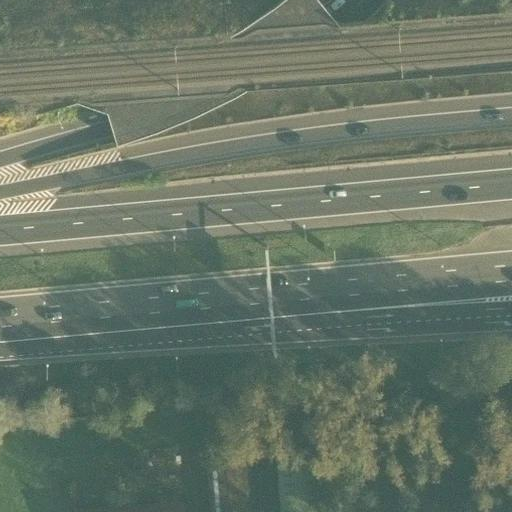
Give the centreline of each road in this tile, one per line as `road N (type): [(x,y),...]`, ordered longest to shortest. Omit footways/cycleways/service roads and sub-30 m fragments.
road 1 (motorway): [(511,113),(304,134),(0,191)]
road 2 (motorway): [(0,320),(511,273)]
road 3 (motorway): [(511,185),(0,230)]
road 4 (motorway): [(0,327),(210,330),(511,312)]
road 5 (motorway): [(340,0),(258,57),(175,96),(106,127),(0,158)]
